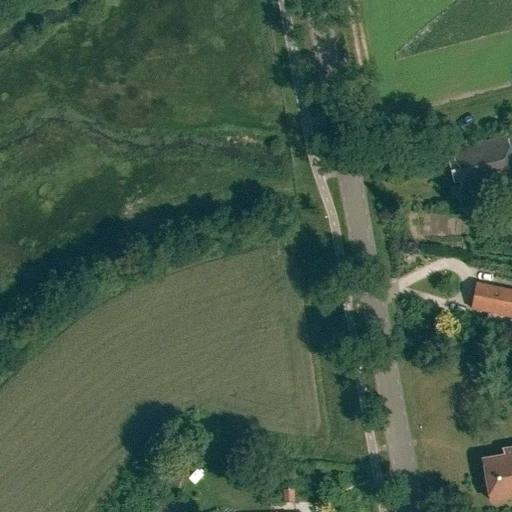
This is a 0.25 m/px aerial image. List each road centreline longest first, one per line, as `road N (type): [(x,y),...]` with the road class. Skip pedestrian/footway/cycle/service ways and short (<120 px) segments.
road 1 (secondary): [(413,511),(316,0)]
road 2 (track): [(319,178),(349,168),(375,137),(353,0)]
